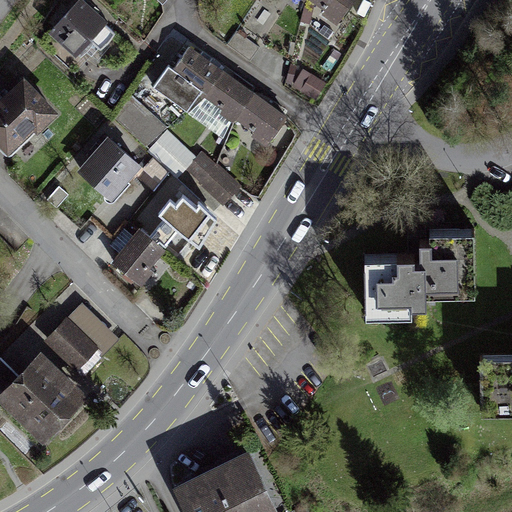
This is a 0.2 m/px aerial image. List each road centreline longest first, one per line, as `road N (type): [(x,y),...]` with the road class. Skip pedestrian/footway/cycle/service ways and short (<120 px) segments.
road 1 (primary): [(360,107),(195,369),(121,455),(50,511)]
road 2 (residential): [(141,324),(0,185)]
road 3 (residential): [(360,107),(439,155),(496,158),(511,151)]
road 4 (primary): [(428,0),(360,107)]
